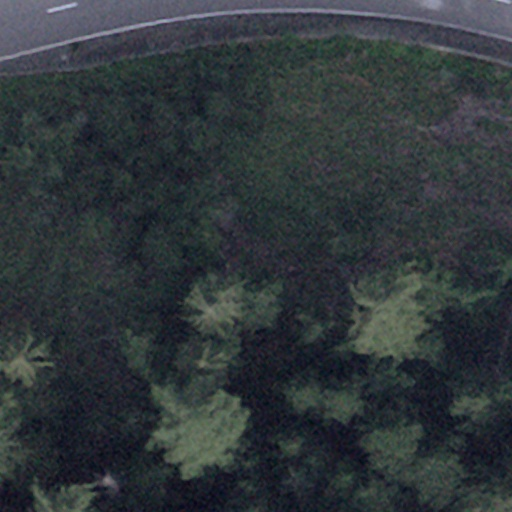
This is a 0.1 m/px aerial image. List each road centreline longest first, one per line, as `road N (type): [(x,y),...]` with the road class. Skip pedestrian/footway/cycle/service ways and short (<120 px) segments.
road 1 (track): [(0,131),(20,112),(77,6)]
road 2 (primary): [(117,0),(0,27)]
